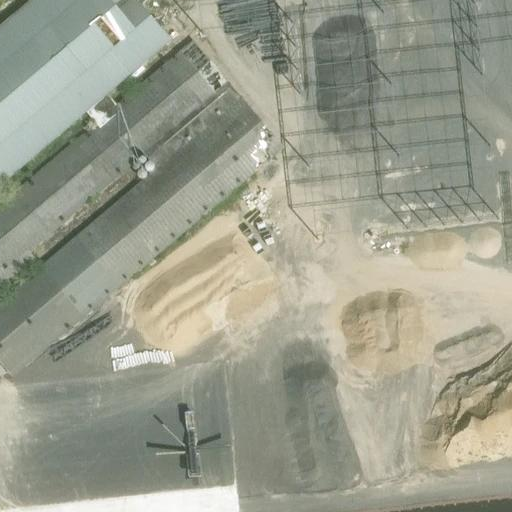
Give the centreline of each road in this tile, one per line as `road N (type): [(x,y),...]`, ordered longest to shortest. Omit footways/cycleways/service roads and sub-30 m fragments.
road 1 (unknown): [(511,377),(454,408),(317,454),(231,467),(184,459),(0,501)]
road 2 (unknown): [(330,0),(503,238)]
road 3 (unknown): [(120,303),(22,381),(0,373)]
